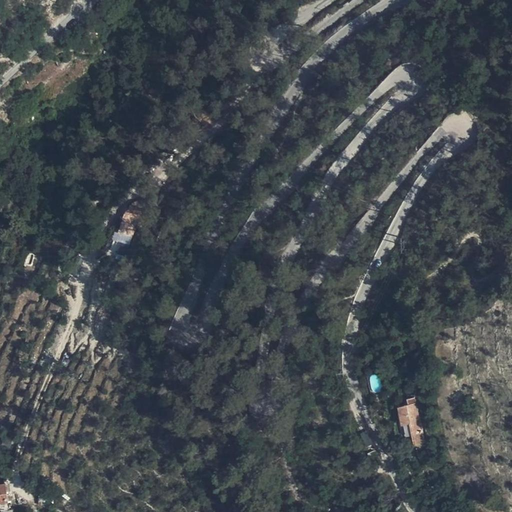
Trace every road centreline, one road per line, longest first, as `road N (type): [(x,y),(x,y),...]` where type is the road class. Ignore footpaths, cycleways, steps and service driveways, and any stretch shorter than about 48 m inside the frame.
road 1 (unclassified): [(424,511),(390,464),(350,361),(354,316),(409,199),(461,134),(459,123),(450,122),(337,239),(297,305),(275,393),(262,398),(255,391),(270,305),(325,186),(416,84),(412,71),(400,72),(323,142),(233,249),(207,314),(191,320),(182,303),(229,194),(300,83),(322,53),(396,0)]
road 2 (unclassified): [(360,0),(278,59),(267,55),(268,40),(326,0)]
road 3 (unclassified): [(92,0),(0,88)]
